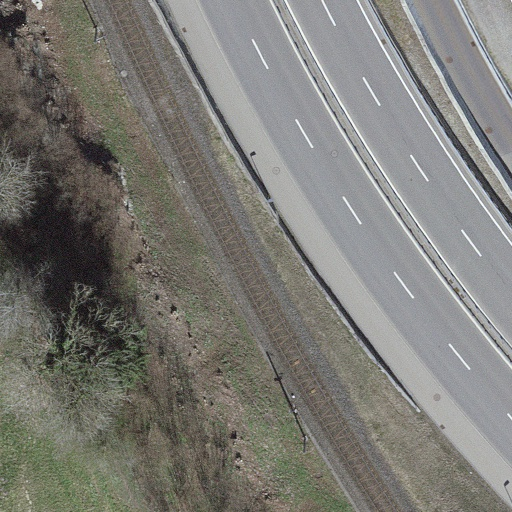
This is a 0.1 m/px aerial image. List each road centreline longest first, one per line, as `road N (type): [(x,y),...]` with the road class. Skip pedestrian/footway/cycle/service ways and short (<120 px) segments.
road 1 (primary): [(233,0),(393,272),(511,416)]
road 2 (primary): [(511,294),(414,161),(322,0)]
road 3 (primary): [(511,150),(430,0)]
